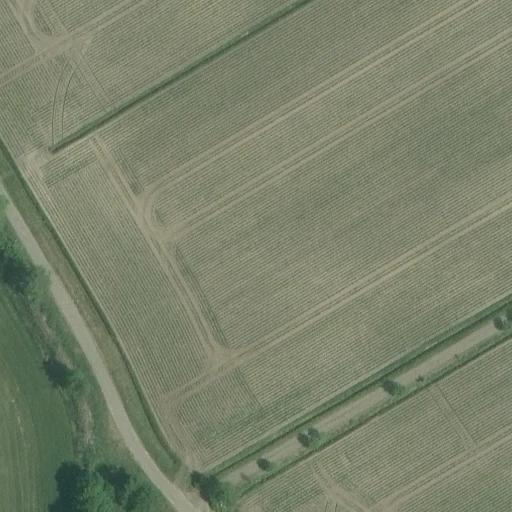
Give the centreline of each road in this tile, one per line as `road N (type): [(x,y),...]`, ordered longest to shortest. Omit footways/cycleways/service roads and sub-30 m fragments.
road 1 (track): [(187,510),(511,319)]
road 2 (unclassified): [(189,511),(146,468),(0,199)]
